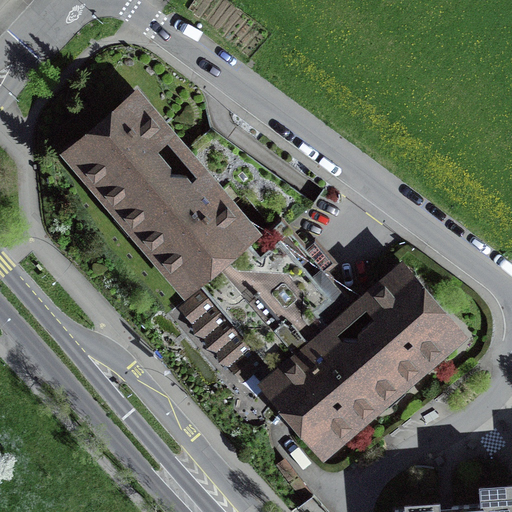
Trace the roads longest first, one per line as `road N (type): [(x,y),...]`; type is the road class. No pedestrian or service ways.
road 1 (residential): [(122,0),(511,286)]
road 2 (secondary): [(210,511),(0,261)]
road 3 (secondary): [(0,310),(147,477),(195,511)]
road 4 (residential): [(511,369),(359,496),(356,511)]
